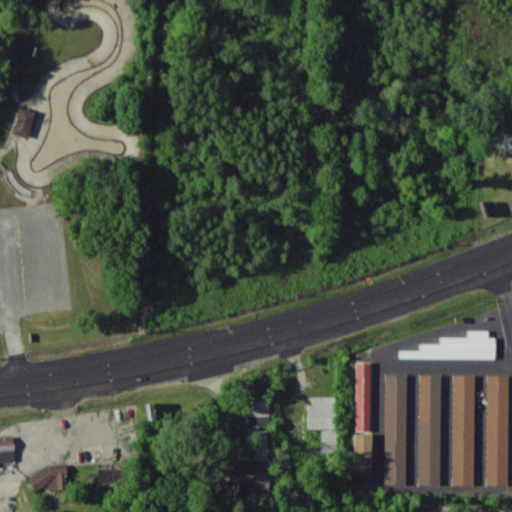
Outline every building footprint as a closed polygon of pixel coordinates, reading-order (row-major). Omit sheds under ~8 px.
[(17,84),(22,73),(10,68),(5,80),(17,84)] [(511,134),(506,132),(500,147),(511,152),(511,134)] [(495,358),(495,336),(489,336),(489,329),(467,329),(467,336),(440,336),(440,343),(419,343),(419,350),(399,350),(399,357),(495,358)] [(356,431),(371,430),(370,362),(355,362),(356,431)] [(407,374),(385,373),(384,484),(406,484),(407,374)] [(418,484),(440,484),(441,374),(419,374),(418,484)] [(475,374),(453,374),(452,484),(473,484),(475,374)] [(486,484),(508,485),(508,374),(487,374),(486,484)] [(248,424),(270,423),(269,395),(248,396),(248,424)] [(308,428),(321,428),(322,455),(337,455),(336,395),(312,396),(312,404),(308,404),(308,428)] [(255,459),(268,459),(268,429),(259,430),(259,446),(255,446),(255,459)] [(372,432),(354,433),(355,472),(373,471),(372,432)] [(0,463),(15,463),(14,437),(0,437),(0,463)] [(67,488),(66,467),(31,468),(32,487),(48,486),(48,489),(67,488)] [(211,480),(210,492),(266,492),(266,477),(248,477),(248,480),(211,480)]
